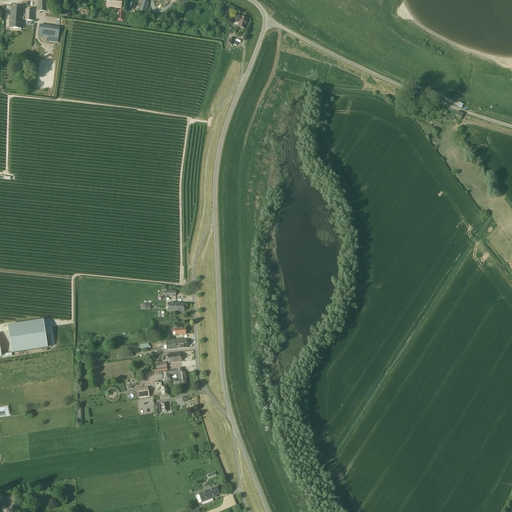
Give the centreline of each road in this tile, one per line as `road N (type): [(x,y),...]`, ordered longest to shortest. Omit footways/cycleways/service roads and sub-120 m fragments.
road 1 (track): [(0,173),(7,172),(9,96),(190,118),(179,186),(183,283),(74,275),(72,323),(38,317),(0,326)]
road 2 (track): [(281,27),(237,201),(251,388),(291,511)]
road 3 (unclassified): [(511,126),(404,88),(264,17)]
road 4 (unclassified): [(231,419),(202,387),(198,370),(194,265),(214,213)]
road 5 (tertiary): [(231,419),(214,213)]
road 6 (tertiary): [(214,213),(220,143),(264,17)]
